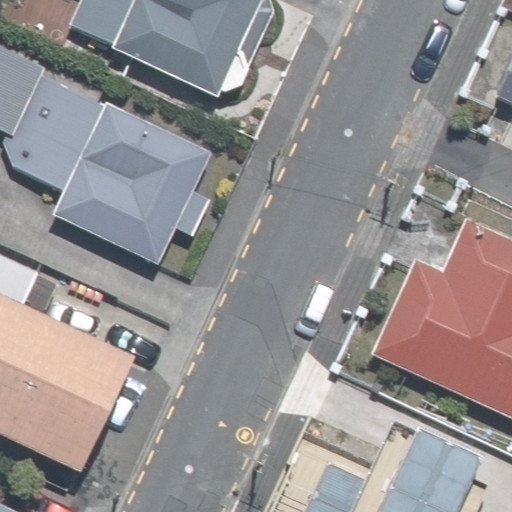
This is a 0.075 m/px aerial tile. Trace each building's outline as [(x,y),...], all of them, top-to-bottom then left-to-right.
[(64,0),(50,31),(197,99),(242,0),(64,0)] [(511,66),(479,143),(511,156),(511,66)] [(25,215),(51,227),(48,233),(140,274),(203,134),(111,92),(105,105),(30,72),(0,138),(0,167),(39,185),(25,215)] [(511,226),(458,204),(431,269),(394,254),(347,368),(511,436),(511,226)] [(110,350),(0,300),(0,444),(57,470),(110,350)] [(511,511),(511,476),(403,433),(371,511),(511,511)] [(0,511),(17,511),(0,503),(0,511)]
